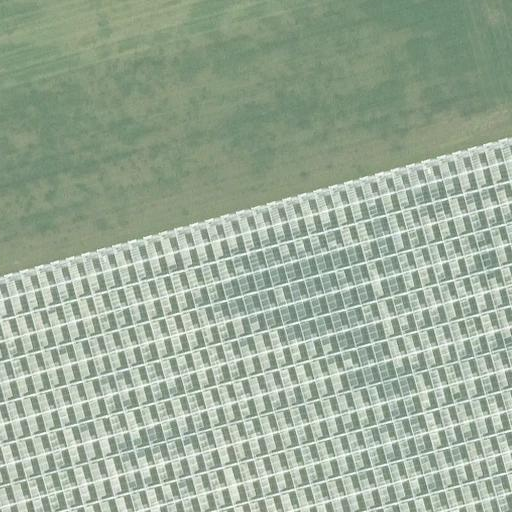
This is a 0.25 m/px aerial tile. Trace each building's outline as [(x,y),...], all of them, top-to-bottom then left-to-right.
[(17,0),(0,0),(0,34),(25,27),(17,0)] [(86,0),(17,0),(25,27),(89,10),(86,0)] [(193,0),(189,0),(129,16),(141,58),(205,40),(193,0)] [(262,0),(193,0),(205,40),(269,23),(262,0)] [(331,0),(262,0),(269,23),(333,5),(331,0)] [(482,45),(418,62),(429,104),(493,86),(482,45)] [(418,62),(354,80),(365,121),(429,104),(418,62)] [(354,80),(289,97),(301,139),(365,121),(354,80)] [(110,84),(46,102),(57,143),(121,126),(110,84)] [(289,97),(225,115),(237,156),(301,139),(289,97)] [(46,102),(0,114),(0,158),(57,143),(46,102)] [(225,115),(161,132),(173,174),(237,156),(225,115)] [(511,511),(511,145),(0,285),(0,511),(511,511)]
